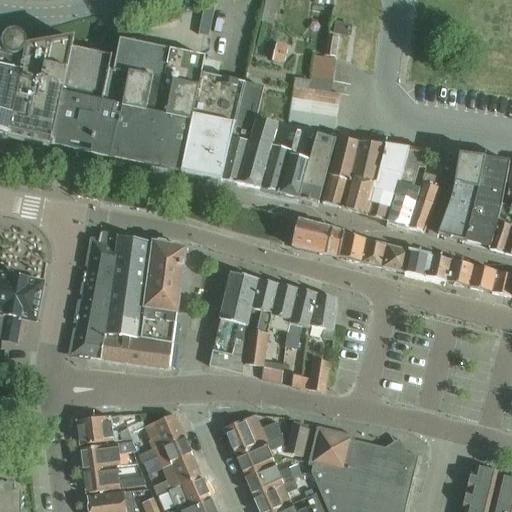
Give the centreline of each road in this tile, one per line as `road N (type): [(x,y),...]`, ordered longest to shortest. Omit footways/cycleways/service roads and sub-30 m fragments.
road 1 (residential): [(360,411),(389,292),(178,230),(71,216)]
road 2 (residential): [(511,138),(388,108),(395,0)]
road 3 (tertiary): [(48,390),(71,216)]
road 4 (residential): [(193,391),(251,391),(360,411)]
road 5 (residential): [(360,411),(511,446)]
road 6 (residential): [(48,390),(193,391)]
road 7 (residential): [(236,511),(193,391)]
road 8 (tertiary): [(62,511),(48,390)]
